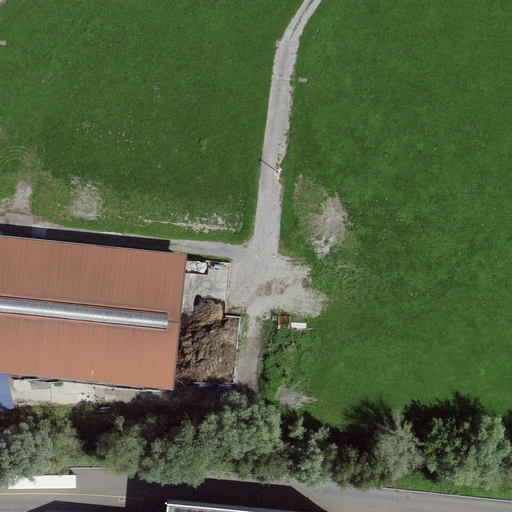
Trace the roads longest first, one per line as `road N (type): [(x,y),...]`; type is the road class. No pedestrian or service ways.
road 1 (residential): [(0,482),(494,511)]
road 2 (track): [(320,0),(292,40),(251,396)]
